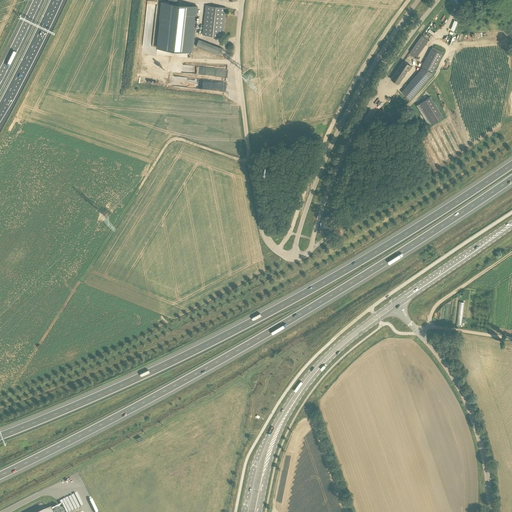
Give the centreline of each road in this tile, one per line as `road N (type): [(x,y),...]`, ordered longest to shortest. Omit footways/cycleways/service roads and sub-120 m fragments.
road 1 (motorway): [(0,476),(275,329),(511,179)]
road 2 (motorway): [(511,164),(250,322),(0,435)]
road 3 (unclassified): [(293,255),(313,246),(363,113),(438,0)]
road 4 (unclassified): [(419,0),(336,135),(293,255)]
road 5 (unclassified): [(293,255),(272,247),(258,207),(240,68),(244,0)]
road 6 (primary): [(395,303),(304,377),(263,444),(246,511)]
road 7 (primary): [(258,511),(277,439),(302,393),(395,303)]
road 8 (track): [(251,163),(170,140),(81,280)]
road 9 (track): [(348,511),(309,418),(289,438),(271,511)]
road 10 (tertiary): [(491,511),(475,419),(418,333)]
road 11 (primary): [(395,303),(511,224)]
road 12 (motorway): [(0,110),(54,0)]
